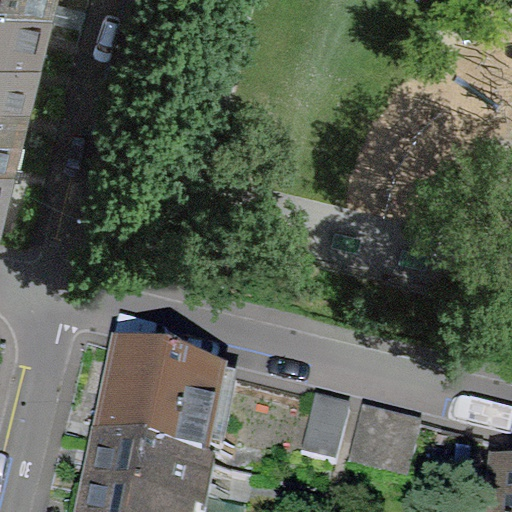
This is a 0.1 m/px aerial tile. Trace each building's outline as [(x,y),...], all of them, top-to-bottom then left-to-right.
[(45,7),(12,0),(0,0),(0,46),(33,55),(36,43),(45,7)] [(33,55),(0,46),(0,97),(21,103),(24,91),(33,55)] [(0,160),(12,163),(16,149),(21,127),(16,126),(21,103),(0,97),(0,160)] [(0,212),(12,163),(0,160),(0,212)] [(203,467),(221,378),(116,352),(99,431),(96,445),(203,467)] [(348,410),(314,401),(301,456),(335,464),(348,410)] [(407,481),(420,427),(361,413),(348,467),(407,481)] [(203,467),(96,445),(88,485),(86,496),(163,511),(204,511),(214,469),(203,467)] [(489,511),(511,511),(511,473),(494,471),(489,511)] [(163,511),(86,496),(85,500),(78,499),(75,511),(163,511)]
